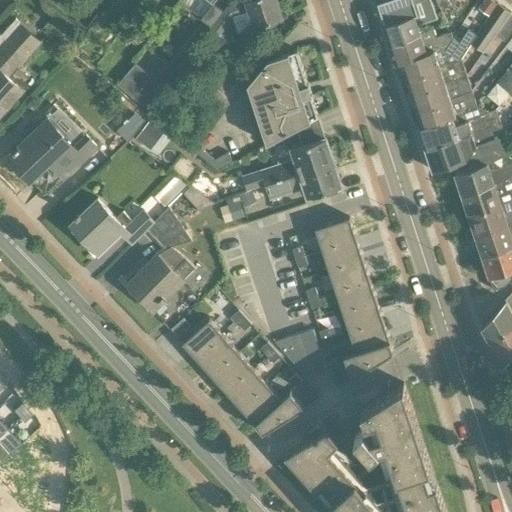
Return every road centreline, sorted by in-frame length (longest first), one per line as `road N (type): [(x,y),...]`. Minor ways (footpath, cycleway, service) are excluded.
road 1 (tertiary): [(339,0),(504,511)]
road 2 (secondary): [(0,230),(265,511)]
